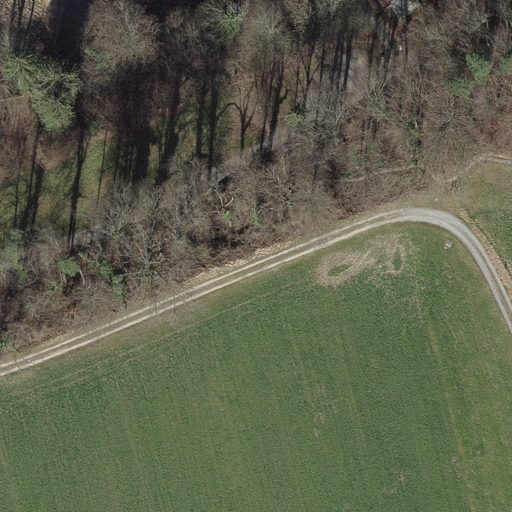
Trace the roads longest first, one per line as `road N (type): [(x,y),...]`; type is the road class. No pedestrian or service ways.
road 1 (track): [(0,371),(401,214),(428,213),(454,225),(477,248),(511,318)]
road 2 (track): [(169,197),(405,58)]
road 3 (track): [(0,264),(70,243),(169,197)]
